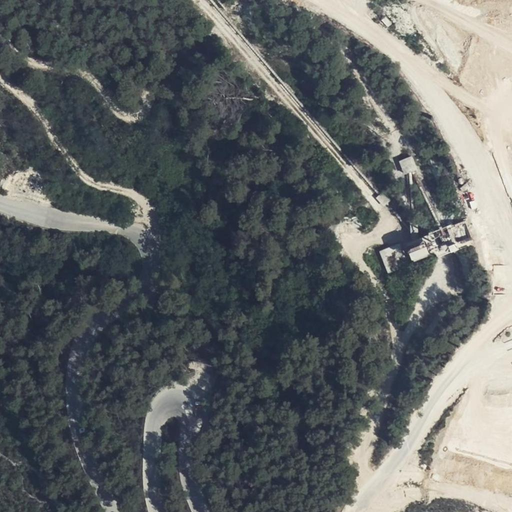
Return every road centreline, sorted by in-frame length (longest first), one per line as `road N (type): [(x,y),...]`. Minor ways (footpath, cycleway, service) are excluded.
road 1 (track): [(310,0),(408,73),(511,236)]
road 2 (unknown): [(358,496),(451,486),(511,495)]
